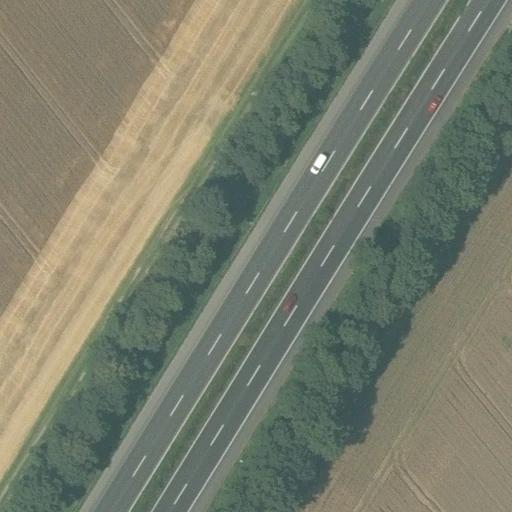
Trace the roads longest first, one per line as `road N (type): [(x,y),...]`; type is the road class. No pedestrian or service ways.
road 1 (motorway): [(427,0),(111,511)]
road 2 (track): [(0,510),(315,0)]
road 3 (motorway): [(182,511),(492,0)]
road 4 (track): [(511,149),(282,511)]
